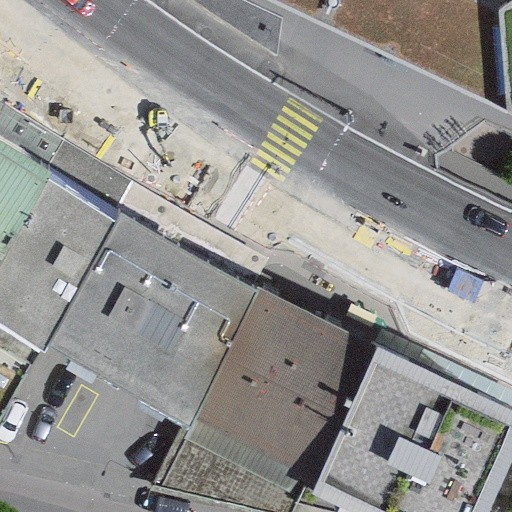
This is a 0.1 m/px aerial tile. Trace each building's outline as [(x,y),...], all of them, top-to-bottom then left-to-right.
[(511,96),(511,0),(300,0),(393,44),(456,72),(511,96)] [(0,236),(48,156),(52,149),(0,114),(0,236)] [(116,197),(48,156),(0,236),(0,295),(44,321),(48,314),(116,197)] [(116,197),(48,314),(191,401),(194,395),(258,266),(121,187),(116,197)] [(382,327),(258,266),(194,395),(318,456),(320,451),(375,341),(382,327)] [(57,352),(0,315),(0,449),(2,450),(57,352)] [(464,511),(511,407),(511,406),(375,341),(320,451),(449,511),(464,511)]
